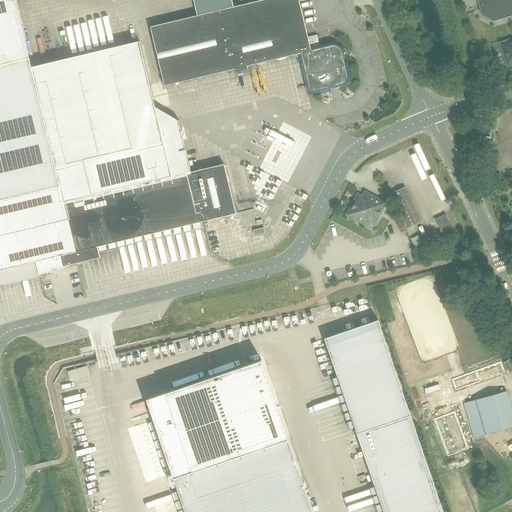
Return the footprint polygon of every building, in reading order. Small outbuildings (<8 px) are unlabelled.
[(0,0),(0,284),(38,275),(38,273),(39,272),(63,266),(100,257),(97,246),(132,238),(144,235),(236,213),(224,164),(191,172),(179,120),(155,106),(139,39),(31,65),(15,0),(0,0)] [(352,78),(350,68),(348,61),(345,62),(343,53),(346,53),(344,46),(336,41),(320,45),(321,47),(311,49),(299,0),(261,0),(232,7),(230,0),(193,0),(197,16),(151,27),(165,86),(235,69),(235,72),(248,69),(247,66),(298,54),(306,89),(315,94),(320,93),(321,94),(332,92),(331,90),(347,86),(352,78)] [(511,0),(476,0),(480,14),(493,21),(511,15),(511,0)] [(511,64),(511,63),(511,39),(504,42),(502,47),(506,62),(511,64)] [(423,163),(385,180),(415,245),(456,235),(423,163)] [(347,215),(368,225),(370,221),(375,224),(386,203),(370,194),(368,199),(365,198),(362,199),(361,201),(356,199),(347,215)] [(383,511),(443,511),(378,320),(324,338),(383,511)] [(261,360),(147,399),(174,478),(288,439),(261,360)] [(504,373),(499,362),(450,381),(454,392),(504,373)] [(474,435),(511,426),(511,403),(508,388),(466,397),(474,435)] [(430,414),(447,459),(472,449),(467,437),(469,436),(464,423),(462,424),(455,405),(430,414)] [(313,511),(288,439),(174,478),(185,511),(313,511)]
